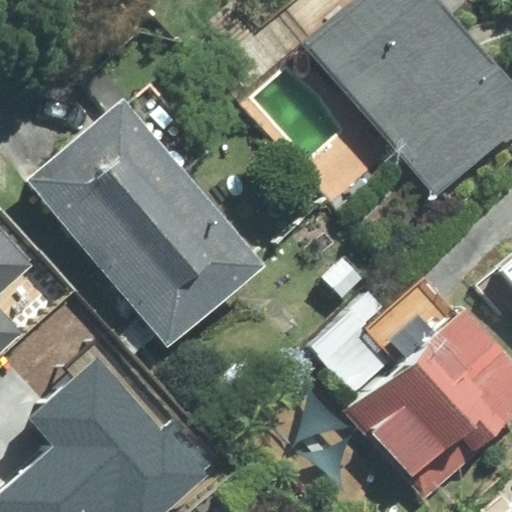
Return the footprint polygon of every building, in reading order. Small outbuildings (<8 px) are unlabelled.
[(509,114),(404,0),(317,0),(274,40),(418,197),(509,114)] [(242,277),(89,96),(0,171),(0,173),(152,353),(242,277)] [(511,237),(472,274),(511,317),(511,237)] [(511,393),(390,269),(305,353),(362,411),(343,430),(411,498),(511,399),(511,393)] [(0,421),(54,375),(0,312),(0,421)]
